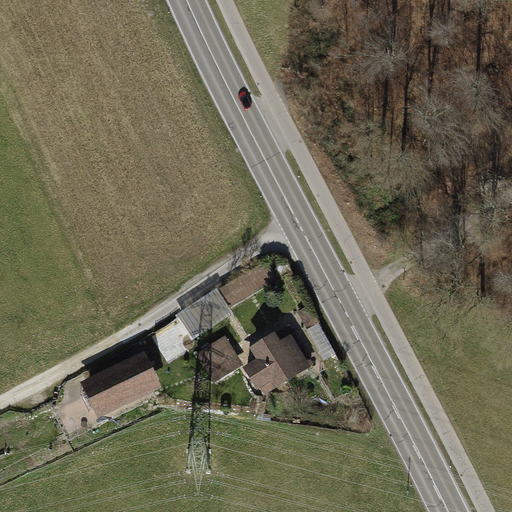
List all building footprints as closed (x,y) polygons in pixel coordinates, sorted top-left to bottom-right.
[(219,293),(177,319),(191,342),(233,317),(230,311),(277,283),(266,265),(219,293)] [(310,309),(299,315),(307,332),(319,326),(310,309)] [(290,329),(250,354),(257,365),(243,373),(257,396),(264,392),(265,394),(274,389),(277,393),(312,371),(298,349),(295,343),(298,341),(290,329)] [(224,339),(196,356),(214,384),(242,367),(224,339)] [(146,353),(81,385),(100,423),(165,391),(146,353)]
